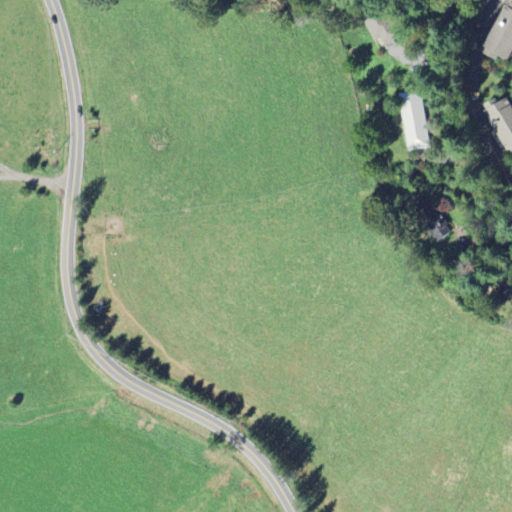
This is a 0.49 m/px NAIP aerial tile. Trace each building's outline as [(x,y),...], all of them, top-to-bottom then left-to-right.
[(361,14),(379,6),(397,39),(385,45),(381,39),(375,42),(361,14)] [(511,47),(505,60),(497,55),(494,59),(482,53),(485,48),(482,47),(505,6),(511,9),(511,47)] [(400,96),(419,94),(428,147),(409,150),(400,96)] [(511,105),(507,96),(498,101),(496,97),(483,104),(486,110),(483,112),(505,151),(509,149),(511,154),(511,105)] [(436,240),(448,231),(432,208),(419,216),(436,240)] [(511,279),(500,280),(501,299),(511,298),(511,279)]
